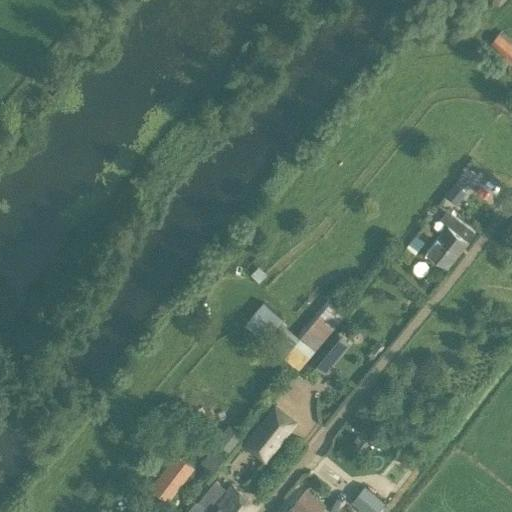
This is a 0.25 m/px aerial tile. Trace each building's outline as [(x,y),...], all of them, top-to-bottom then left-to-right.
[(511,62),(511,61),(511,40),(501,31),(490,43),(511,62)] [(445,270),(474,235),(454,219),(462,208),(445,195),(437,206),(446,213),(439,221),(446,227),(424,254),(445,270)] [(298,373),(345,317),(326,301),(295,338),(279,325),(282,321),(263,304),(243,327),(262,344),(266,339),(274,345),(270,349),(298,373)] [(333,344),(318,363),(325,369),(343,346),(336,342),(333,344)] [(274,405),(241,446),(264,465),(298,423),(274,405)] [(216,438),(228,448),(240,433),(228,423),(216,438)] [(192,470),(176,457),(150,490),(166,503),(192,470)] [(219,478),(197,505),(205,511),(255,511),(259,509),(230,485),(229,487),(219,478)] [(372,509),(369,511),(377,511),(382,506),(371,497),(366,505),(372,509)] [(286,511),(312,511),(297,499),(286,511)] [(195,503),(188,511),(205,511),(197,505),(195,503)]
